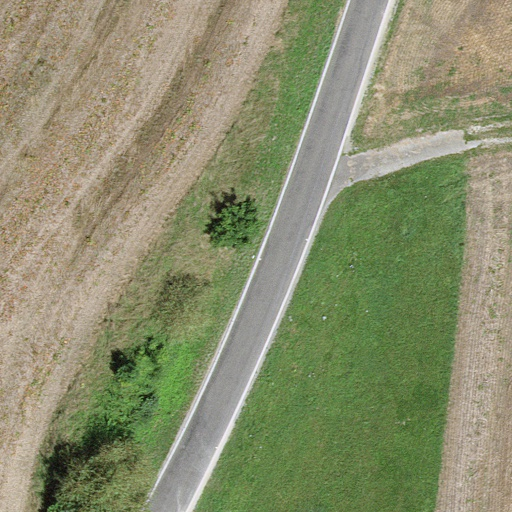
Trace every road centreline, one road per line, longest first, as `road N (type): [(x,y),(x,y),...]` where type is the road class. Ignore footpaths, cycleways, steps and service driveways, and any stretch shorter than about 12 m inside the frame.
road 1 (tertiary): [(165,511),(253,321),(370,0)]
road 2 (track): [(316,163),(353,166),(511,134)]
